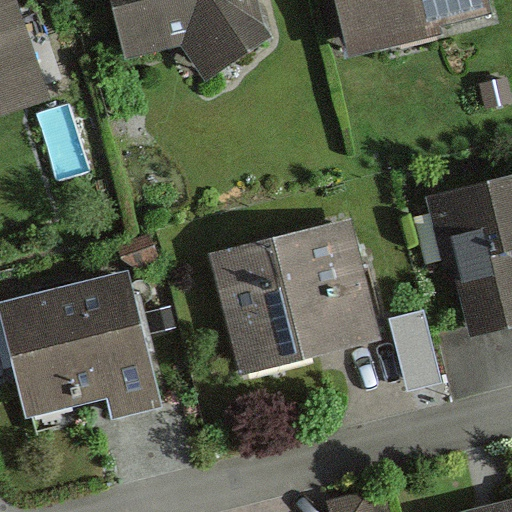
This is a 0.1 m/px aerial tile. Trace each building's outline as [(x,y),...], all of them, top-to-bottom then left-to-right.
[(48,0),(0,0),(0,109),(75,87),(48,0)] [(250,0),(94,0),(104,39),(173,28),(212,87),(265,50),(250,0)] [(478,0),(321,0),(337,69),(486,35),(478,0)] [(511,188),(445,205),(475,332),(511,323),(511,188)] [(353,225),(208,261),(238,380),(383,344),(353,225)] [(133,256),(0,289),(0,296),(27,405),(113,384),(119,410),(169,398),(133,256)]
